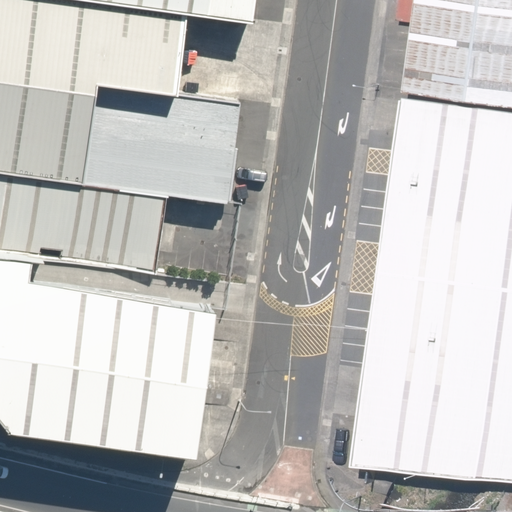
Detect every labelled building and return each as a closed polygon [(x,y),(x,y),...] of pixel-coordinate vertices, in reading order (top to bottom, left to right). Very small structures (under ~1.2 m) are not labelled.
[(173,91),(184,10),(105,0),(0,0),(0,169),(164,192),(224,200),(238,99),(173,91)] [(248,19),(250,0),(105,0),(184,10),(248,19)] [(511,104),(511,0),(420,0),(409,91),(511,104)] [(511,474),(511,110),(409,97),(391,242),(362,238),(355,295),(382,299),(362,458),(511,474)] [(153,273),(164,192),(0,169),(0,252),(28,257),(38,258),(39,247),(61,250),(59,260),(153,273)] [(189,447),(209,303),(25,280),(28,257),(0,252),(0,418),(1,420),(189,447)]
